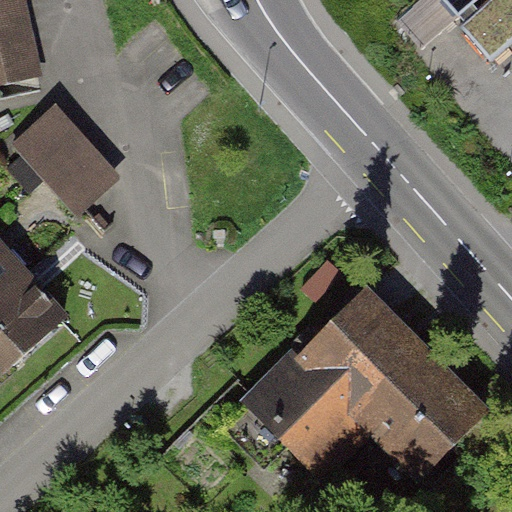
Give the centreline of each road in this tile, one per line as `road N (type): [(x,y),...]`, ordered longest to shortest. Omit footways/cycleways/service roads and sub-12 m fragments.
road 1 (residential): [(0,503),(382,154)]
road 2 (secondary): [(382,154),(254,0)]
road 3 (secondary): [(511,298),(382,154)]
